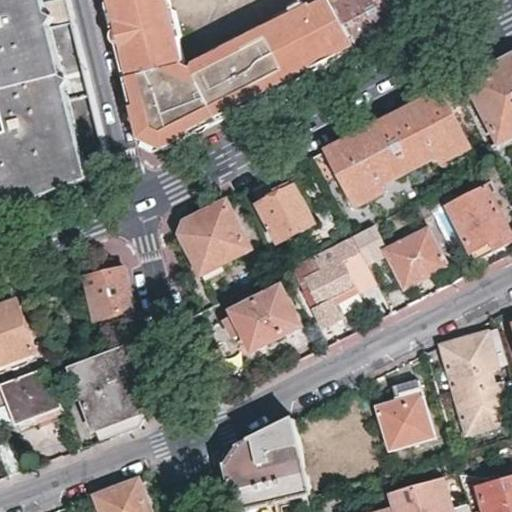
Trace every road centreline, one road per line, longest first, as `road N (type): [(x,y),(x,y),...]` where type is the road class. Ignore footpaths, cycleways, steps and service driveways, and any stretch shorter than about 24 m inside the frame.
road 1 (secondary): [(134,202),(511,14)]
road 2 (residential): [(511,283),(306,387),(194,432)]
road 3 (residential): [(194,432),(134,202)]
road 4 (residential): [(134,202),(86,0)]
road 5 (residential): [(194,432),(0,504)]
road 6 (secondary): [(0,254),(134,202)]
